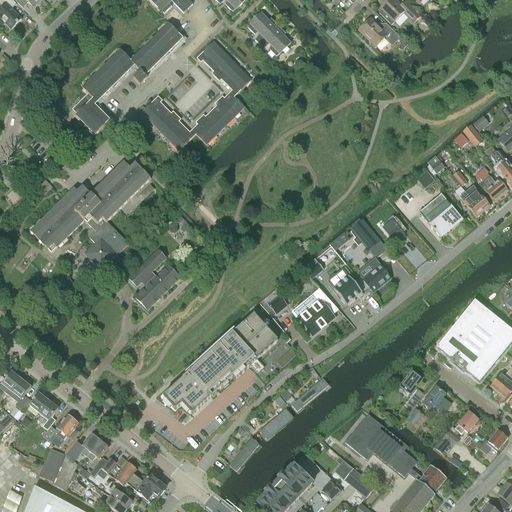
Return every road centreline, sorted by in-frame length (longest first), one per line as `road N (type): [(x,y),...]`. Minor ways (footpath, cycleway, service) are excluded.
road 1 (residential): [(188,485),(263,399),(356,336),(511,202)]
road 2 (tertiary): [(15,343),(188,485)]
road 3 (residential): [(78,176),(115,141),(125,113),(207,30),(189,11)]
road 4 (unknown): [(345,51),(424,123),(469,109),(511,77)]
